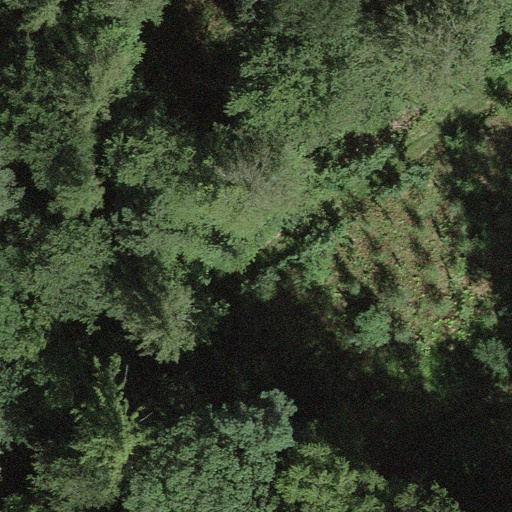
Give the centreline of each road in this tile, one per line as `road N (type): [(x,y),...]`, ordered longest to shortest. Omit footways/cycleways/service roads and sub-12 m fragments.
road 1 (track): [(0,471),(117,360),(511,73)]
road 2 (track): [(251,511),(361,449),(511,391)]
